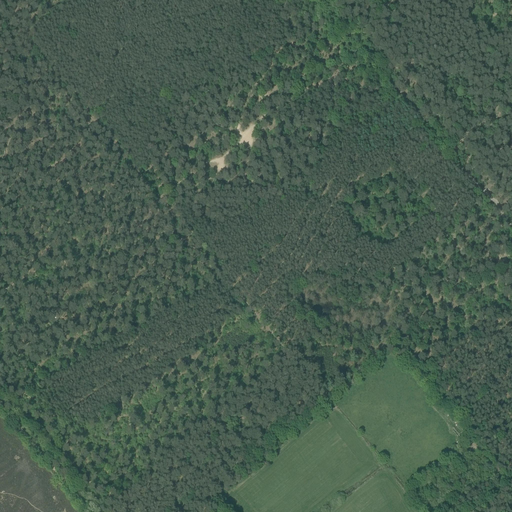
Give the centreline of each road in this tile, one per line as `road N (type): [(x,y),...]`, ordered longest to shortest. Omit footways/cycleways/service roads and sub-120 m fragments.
road 1 (track): [(364,49),(488,198)]
road 2 (track): [(89,511),(0,405)]
